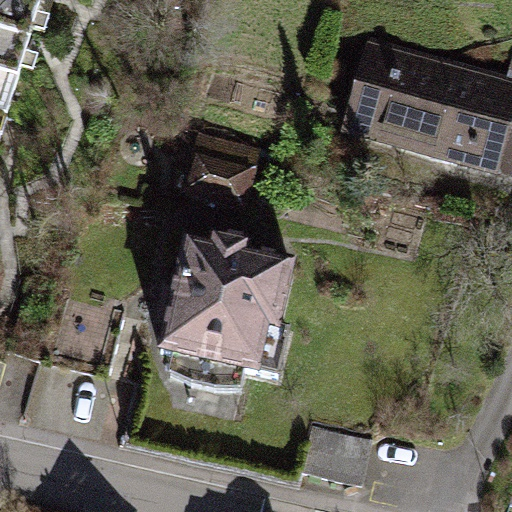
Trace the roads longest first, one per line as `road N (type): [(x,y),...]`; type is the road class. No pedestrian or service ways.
road 1 (residential): [(0,466),(193,511)]
road 2 (unknown): [(511,357),(451,511)]
